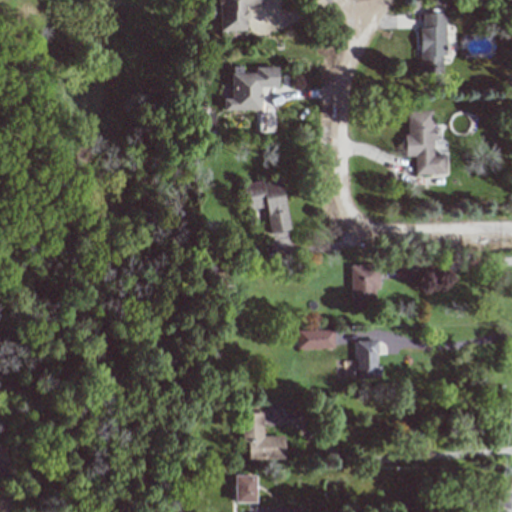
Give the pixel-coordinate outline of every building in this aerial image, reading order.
[(216,0),(216,31),(245,30),(245,6),(261,5),(261,0),(216,0)] [(419,71),(441,70),(441,56),(444,56),(443,13),(418,13),(419,71)] [(275,67),(253,67),(253,73),(240,73),(239,66),(228,66),(229,98),(220,98),(221,110),(259,110),(259,87),(275,87),(275,67)] [(445,174),(444,154),(432,155),(431,139),(438,139),(437,126),(430,127),(430,111),(403,111),(404,157),(413,156),(413,174),(445,174)] [(289,229),(278,177),(239,184),(244,210),(263,207),(269,233),(289,229)] [(348,265),(349,309),(373,309),(373,289),(377,289),(377,265),(348,265)] [(294,330),(294,349),(332,348),(331,330),(294,330)] [(354,379),(378,379),(378,366),(375,366),(374,340),(353,341),(354,379)] [(246,460),(283,459),(282,436),(261,437),(261,413),(239,413),(240,442),(245,442),(246,460)] [(253,475),(232,475),(232,502),(253,503),(253,475)]
